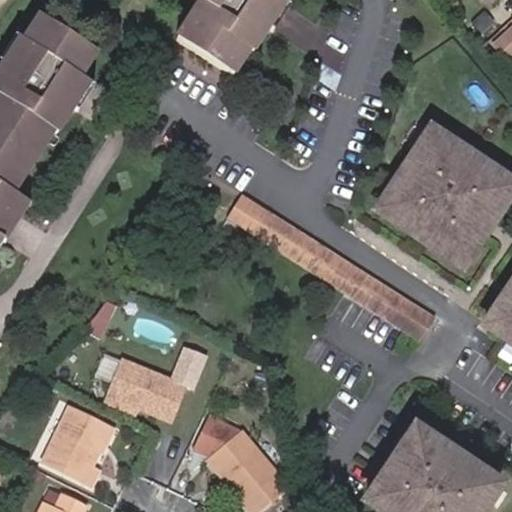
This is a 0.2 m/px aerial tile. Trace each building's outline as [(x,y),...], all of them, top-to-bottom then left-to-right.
[(194,0),(198,3),(174,40),(232,78),(248,54),(250,56),(286,0),(194,0)] [(341,67),(348,54),(326,42),(333,31),(293,9),(280,33),(341,67)] [(81,80),(98,54),(38,15),(21,41),(18,38),(0,65),(0,246),(28,203),(14,194),(54,133),(57,135),(89,85),(81,80)] [(511,52),(502,42),(493,50),(504,63),(511,55),(511,52)] [(511,195),(511,182),(423,125),(365,214),(458,277),(462,268),(511,195)] [(436,321),(265,212),(252,234),(422,342),(436,321)] [(511,291),(488,330),(511,345),(511,291)] [(103,325),(94,320),(87,333),(96,337),(103,325)] [(105,397),(139,410),(172,423),(185,388),(194,392),(207,357),(183,347),(170,379),(119,360),(110,384),(105,397)] [(110,384),(119,360),(102,354),(94,378),(110,384)] [(137,418),(139,410),(105,397),(102,404),(137,418)] [(92,468),(110,429),(69,410),(43,464),(92,487),(99,472),(92,468)] [(209,459),(248,511),(263,511),(287,492),(242,431),(211,417),(193,450),(209,459)] [(472,511),(493,481),(421,435),(374,509),(378,511),(472,511)] [(57,510),(63,497),(54,493),(47,506),(57,510)] [(45,505),(40,511),(87,511),(89,509),(63,497),(57,510),(47,506),(45,505)]
